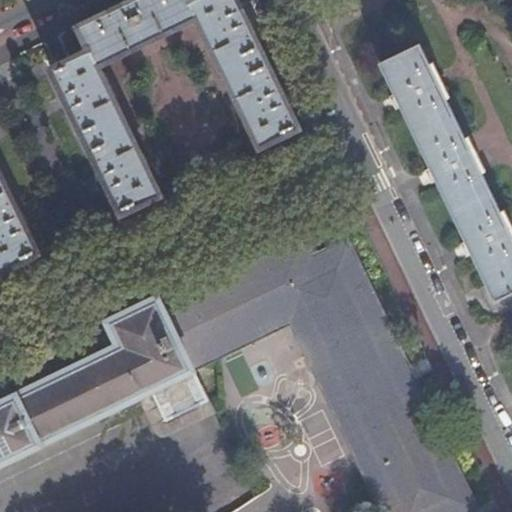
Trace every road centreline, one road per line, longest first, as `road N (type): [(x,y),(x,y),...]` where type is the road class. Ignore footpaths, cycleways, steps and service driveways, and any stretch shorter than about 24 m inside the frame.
road 1 (residential): [(0,324),(367,153)]
road 2 (residential): [(367,153),(376,187),(511,464)]
road 3 (residential): [(290,0),(367,153)]
